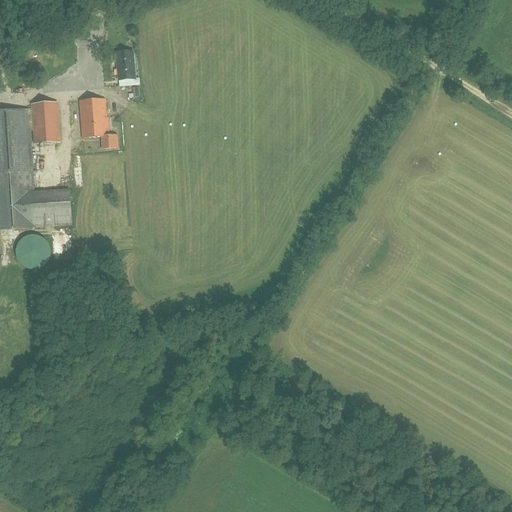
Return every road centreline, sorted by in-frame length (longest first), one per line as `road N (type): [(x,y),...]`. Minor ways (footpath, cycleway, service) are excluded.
road 1 (track): [(511,115),(322,0)]
road 2 (unclassified): [(0,41),(120,0)]
